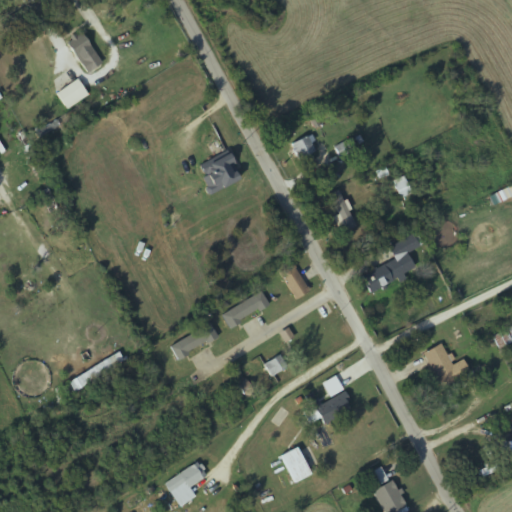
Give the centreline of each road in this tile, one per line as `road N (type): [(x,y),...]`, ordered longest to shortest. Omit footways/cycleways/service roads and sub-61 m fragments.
road 1 (residential): [(459,511),(176,0)]
road 2 (residential): [(332,285),(95,408)]
